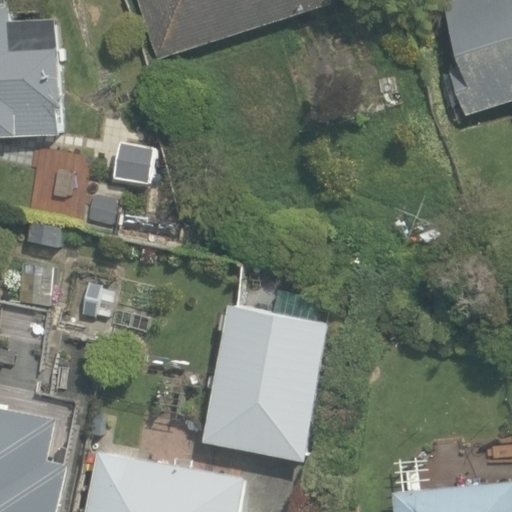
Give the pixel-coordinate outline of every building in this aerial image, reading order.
[(0,0),(0,139),(68,137),(67,110),(75,109),(71,19),(20,21),(20,4),(7,4),(6,0),(0,0)] [(142,0),(161,59),(338,2),(337,0),(142,0)] [(511,102),(511,0),(459,0),(454,2),(473,65),(457,70),(472,116),(511,102)] [(114,228),(118,208),(83,201),(79,220),(114,228)] [(60,238),(62,220),(38,217),(36,236),(60,238)] [(211,441),(313,461),(340,322),(238,303),(211,441)] [(0,511),(66,511),(77,461),(61,457),(68,420),(0,405),(0,511)] [(93,511),(249,511),(256,476),(104,450),(93,511)] [(511,511),(511,478),(396,489),(398,511),(511,511)]
